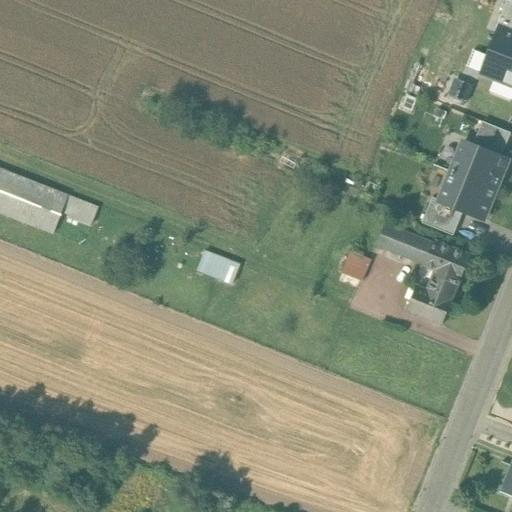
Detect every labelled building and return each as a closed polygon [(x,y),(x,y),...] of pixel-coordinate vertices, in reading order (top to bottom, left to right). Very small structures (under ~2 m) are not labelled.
[(511,1),(508,0),(507,0),(477,75),(511,88),(511,1)] [(472,87),(455,79),(449,94),(466,101),(472,87)] [(482,122),(473,146),(502,158),(511,133),(482,122)] [(473,146),(463,142),(450,172),(495,190),(507,160),(502,158),(473,146)] [(69,195),(0,167),(0,210),(54,233),(69,195)] [(495,190),(450,172),(439,201),(464,212),(483,219),(495,190)] [(99,208),(78,199),(71,217),(92,225),(99,208)] [(453,237),(464,212),(439,201),(433,199),(422,224),(453,237)] [(433,244),(386,225),(378,245),(425,264),(433,244)] [(470,256),(434,241),(433,244),(425,264),(424,266),(435,270),(433,275),(458,285),(460,280),(460,281),(470,256)] [(241,264),(208,251),(200,271),(233,284),(241,264)] [(371,260),(350,251),(341,273),(362,281),(371,260)] [(458,285),(433,275),(427,290),(417,286),(406,311),(442,325),(452,300),(458,285)] [(333,300),(325,321),(377,339),(384,318),(333,300)] [(511,466),(510,466),(500,492),(511,497),(511,466)] [(202,511),(203,510),(181,502),(177,511),(202,511)]
